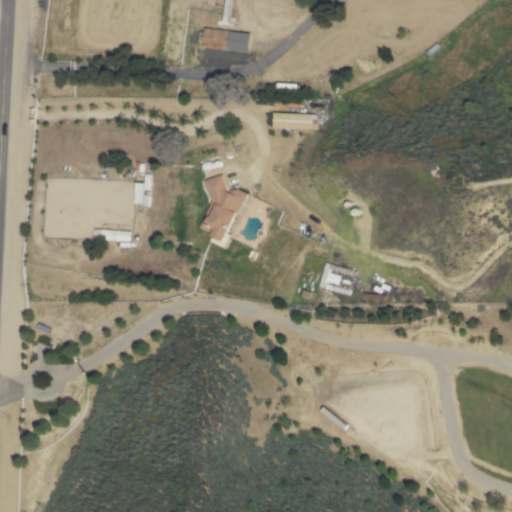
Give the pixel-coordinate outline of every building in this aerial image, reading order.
[(203,46),(206,27),(251,33),(249,52),(203,46)] [(312,115),(311,129),(274,127),(275,113),(312,115)] [(121,178),(109,179),(109,167),(121,166),(121,178)] [(248,194),(242,207),(240,206),(228,233),(231,234),(225,248),(211,241),(213,236),(212,235),(213,233),(200,227),(212,201),(205,180),(224,174),(229,191),(237,188),(248,194)] [(131,231),(131,241),(94,239),(94,229),(131,231)] [(326,263),(354,271),(353,276),(329,269),(328,273),(340,276),(338,285),(326,281),(325,283),(349,290),(347,295),(319,286),(326,263)]
